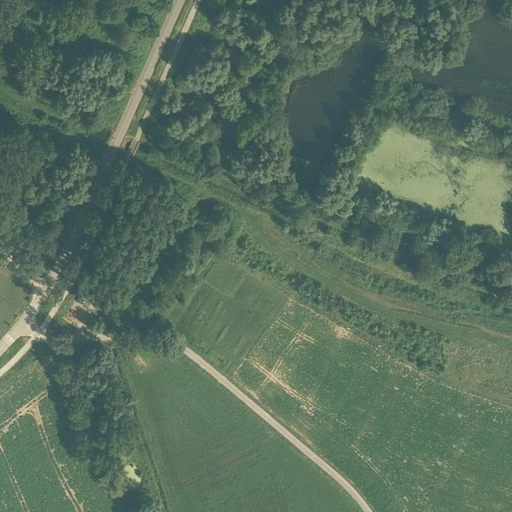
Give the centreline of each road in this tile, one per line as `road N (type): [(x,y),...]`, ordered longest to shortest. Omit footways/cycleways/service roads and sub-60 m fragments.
road 1 (unclassified): [(369,511),(315,450),(181,346),(126,336),(50,339),(24,324)]
road 2 (tertiary): [(46,290),(179,0)]
